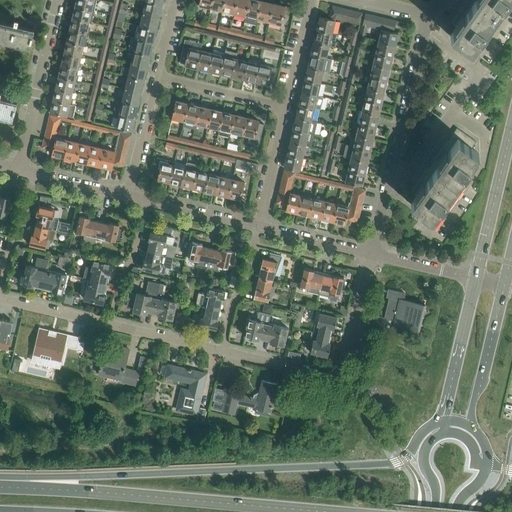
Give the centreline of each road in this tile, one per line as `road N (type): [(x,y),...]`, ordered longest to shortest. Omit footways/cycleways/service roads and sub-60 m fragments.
road 1 (primary): [(406,456),(382,464),(0,486)]
road 2 (primary): [(328,511),(0,486)]
road 3 (residential): [(371,253),(428,14)]
road 4 (residential): [(371,253),(339,371),(220,348)]
road 5 (residential): [(15,169),(56,0)]
road 6 (secondary): [(511,124),(475,278)]
road 7 (secondary): [(475,278),(442,421)]
road 8 (secondary): [(467,425),(504,285)]
road 9 (residential): [(286,107),(156,76)]
road 10 (residential): [(108,322),(143,200)]
road 11 (residential): [(220,348),(258,227)]
road 12 (residential): [(127,196),(156,76)]
road 13 (residential): [(258,227),(286,107)]
road 14 (residential): [(0,291),(32,173)]
